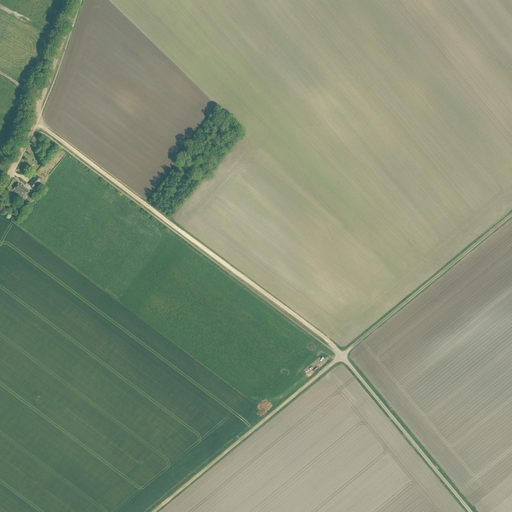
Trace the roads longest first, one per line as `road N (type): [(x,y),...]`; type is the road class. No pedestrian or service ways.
road 1 (track): [(152,511),(511,215)]
road 2 (track): [(337,351),(33,121)]
road 3 (unclassified): [(337,351),(470,511)]
road 4 (track): [(33,121),(78,0)]
